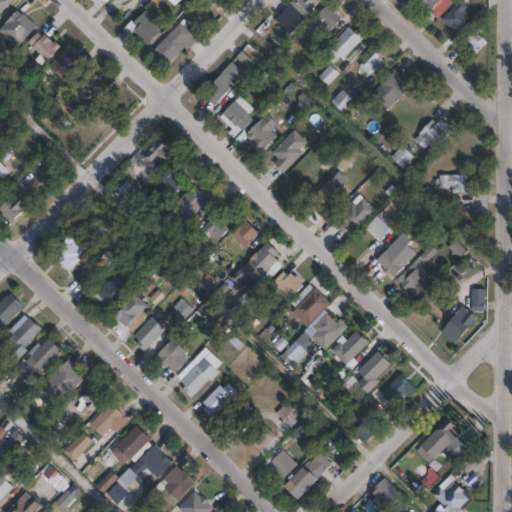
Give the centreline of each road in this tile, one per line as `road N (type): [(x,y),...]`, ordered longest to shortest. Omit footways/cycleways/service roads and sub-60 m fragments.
road 1 (residential): [(503,428),(75,0)]
road 2 (residential): [(502,511),(506,0)]
road 3 (residential): [(276,511),(0,239)]
road 4 (residential): [(0,270),(252,0)]
road 5 (residential): [(322,511),(504,333)]
road 6 (residential): [(505,119),(380,0)]
